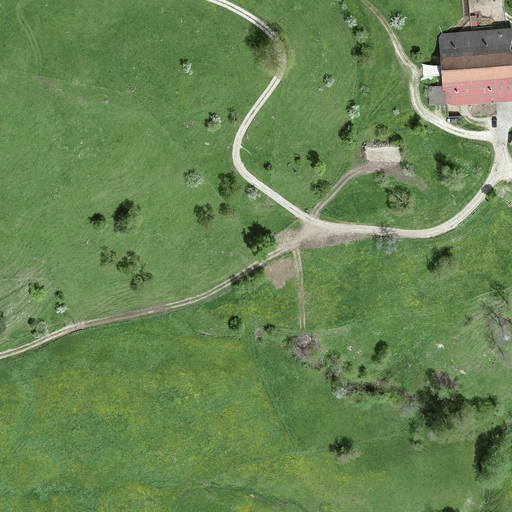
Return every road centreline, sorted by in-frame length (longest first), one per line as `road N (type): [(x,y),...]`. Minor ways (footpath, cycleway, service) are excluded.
road 1 (track): [(211,0),(264,31),(279,58),(239,129),(237,166),(309,220),(378,233),(440,228),(487,182),(498,138)]
road 2 (track): [(323,225),(191,300),(57,332),(0,356)]
road 3 (track): [(363,0),(412,67),(417,107),(457,131),(498,138)]
